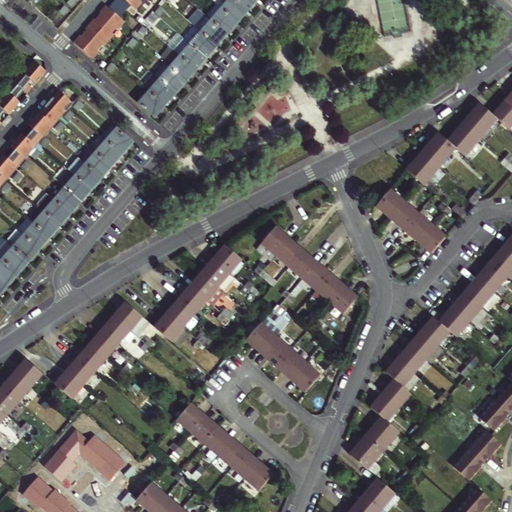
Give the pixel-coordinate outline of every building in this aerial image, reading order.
[(145,0),(127,0),(138,9),(145,0)] [(248,9),(237,0),(229,0),(222,8),(237,21),(248,9)] [(237,0),(248,9),(255,0),(237,0)] [(126,22),(107,5),(92,23),(110,40),(126,22)] [(208,17),(212,20),(222,8),(218,5),(208,17)] [(199,8),(191,19),(196,23),(204,12),(199,8)] [(227,33),(237,21),(222,8),(212,20),(227,33)] [(208,17),(198,28),(202,32),(212,20),(208,17)] [(227,33),(212,20),(202,32),(217,45),(227,33)] [(110,41),(91,24),(75,42),(94,59),(110,41)] [(196,27),(185,39),(191,44),(202,32),(198,28),(196,27)] [(202,32),(191,44),(206,57),(217,45),(202,32)] [(206,57),(191,44),(181,56),(196,69),(206,57)] [(185,81),(196,69),(181,56),(171,68),(185,81)] [(32,60),(13,82),(28,94),(46,73),(32,60)] [(155,75),(160,80),(171,68),(165,63),(155,75)] [(160,80),(175,93),(185,81),(171,68),(160,80)] [(165,104),(175,93),(160,80),(150,92),(165,104)] [(13,82),(0,97),(0,106),(10,115),(28,94),(13,82)] [(58,91),(40,112),(54,124),(73,103),(58,91)] [(140,104),(154,117),(165,104),(150,92),(140,104)] [(466,125),(480,137),(497,119),(493,115),(480,104),(474,111),(477,113),(466,125)] [(511,126),(511,107),(508,104),(502,111),(499,109),(493,115),(497,119),(510,129),(511,126)] [(0,106),(0,125),(10,115),(0,106)] [(40,112),(22,133),(36,145),(54,124),(40,112)] [(464,156),(480,137),(466,125),(455,137),(453,135),(448,141),(456,148),(464,156)] [(118,127),(107,139),(122,153),(133,140),(118,127)] [(22,133),(3,154),(17,167),(36,145),(22,133)] [(425,154),(440,167),(456,148),(448,141),(438,133),(433,140),(436,142),(425,154)] [(96,152),(111,165),(122,153),(107,139),(96,152)] [(96,152),(86,163),(101,177),(111,165),(96,152)] [(3,154),(0,158),(0,186),(17,167),(3,154)] [(424,185),(440,167),(425,154),(415,166),(412,164),(407,170),(416,179),(421,182),(424,185)] [(101,177),(86,163),(75,176),(91,189),(101,177)] [(65,188),(80,201),(91,189),(75,176),(65,188)] [(421,182),(416,179),(410,185),(415,189),(421,182)] [(421,182),(415,189),(419,193),(425,186),(424,185),(421,182)] [(70,213),(80,201),(65,188),(54,200),(70,213)] [(393,216),(404,202),(390,190),(376,207),(382,212),(384,209),(393,216)] [(477,190),(473,195),(477,199),(482,194),(477,190)] [(469,200),(473,204),(477,199),(473,195),(469,200)] [(54,200),(44,211),(59,224),(70,213),(54,200)] [(418,213),(404,202),(393,216),(400,222),(397,225),(403,230),(418,213)] [(438,209),(442,213),(446,208),(442,204),(438,209)] [(423,207),(418,213),(403,230),(410,235),(412,232),(420,239),(432,225),(435,221),(428,216),(431,214),(423,207)] [(44,211),(34,224),(49,237),(59,224),(44,211)] [(166,225),(162,218),(153,224),(156,230),(166,225)] [(24,235),(39,248),(49,237),(34,224),(24,235)] [(446,236),(432,225),(420,239),(427,245),(424,248),(431,253),(446,236)] [(275,255),(287,242),(280,235),(282,232),(276,227),(262,244),(275,255)] [(24,235),(13,247),(28,260),(39,248),(24,235)] [(275,255),(289,267),(303,251),(297,245),(294,248),(287,242),(275,255)] [(222,254),(216,261),(230,273),(242,260),(238,256),(225,245),(219,252),(222,254)] [(3,259),(18,272),(28,260),(13,247),(3,259)] [(490,262),(507,277),(511,271),(511,254),(506,249),(498,258),(496,255),(490,262)] [(303,251),(289,267),(302,278),(314,265),(307,259),(310,256),(303,251)] [(3,259),(0,262),(0,277),(7,284),(18,272),(3,259)] [(230,273),(216,261),(210,268),(207,266),(202,272),(218,287),(230,273)] [(494,292),(507,277),(490,262),(484,269),(487,272),(480,280),(494,292)] [(321,271),(314,265),(302,278),(316,290),(330,274),(324,268),(321,271)] [(259,266),(255,270),(259,274),(263,270),(259,266)] [(259,274),(261,276),(264,278),(268,274),(263,270),(259,274)] [(218,287),(202,272),(196,279),(198,281),(192,288),(207,300),(218,287)] [(329,302),(341,288),(334,282),(336,279),(330,274),(316,290),(329,302)] [(464,292),(481,307),(494,292),(480,280),(473,288),(470,285),(464,292)] [(248,282),(245,286),(250,290),(253,286),(248,282)] [(250,290),(245,286),(240,290),(245,294),(250,290)] [(207,300),(192,288),(186,295),(183,293),(178,300),(195,314),(207,300)] [(349,294),(341,288),(329,302),(343,314),(358,297),(351,292),(349,294)] [(455,309),(469,321),(481,307),(464,292),(459,298),(462,301),(455,309)] [(294,297),(290,293),(286,297),(290,301),(294,297)] [(183,327),(195,314),(178,300),(172,307),(175,309),(169,315),(183,327)] [(130,330),(142,316),(126,302),(120,309),(123,311),(117,318),(130,330)] [(228,305),(221,312),(226,317),(233,309),(228,305)] [(451,332),(456,337),(469,321),(455,309),(447,318),(444,316),(438,322),(451,332)] [(217,317),(222,322),(226,317),(221,312),(217,317)] [(292,317),(288,313),(284,318),(288,322),(292,317)] [(183,327),(169,315),(163,323),(160,321),(155,327),(171,341),(183,327)] [(317,316),(313,321),(318,325),(322,320),(317,316)] [(292,317),(288,322),(293,325),(297,321),(292,317)] [(130,330),(117,318),(110,326),(107,323),(102,330),(119,344),(130,330)] [(424,334),(439,346),(451,332),(438,322),(433,318),(427,325),(431,327),(424,334)] [(249,337),(246,340),(252,346),(255,343),(263,350),(276,336),(261,324),(249,337)] [(107,357),(119,344),(102,330),(96,336),(99,339),(93,346),(107,357)] [(409,345),(427,360),(439,346),(424,334),(418,341),(415,338),(409,345)] [(490,340),(494,344),(498,339),(494,335),(490,340)] [(202,336),(198,340),(202,344),(206,339),(202,336)] [(290,349),(276,336),(263,350),(272,358),(269,361),(276,366),(290,349)] [(148,339),(145,343),(149,347),(153,343),(148,339)] [(318,347),(322,343),(320,341),(317,339),(313,344),(318,347)] [(194,344),(198,348),(202,344),(198,340),(194,344)] [(486,344),(490,348),(494,344),(490,340),(486,344)] [(141,348),(145,352),(149,347),(145,343),(141,348)] [(322,343),(318,347),(322,352),(326,347),(322,343)] [(401,362),(415,374),(427,360),(409,345),(404,351),(407,354),(401,362)] [(95,371),(107,357),(93,346),(87,353),(84,351),(79,357),(95,371)] [(305,362),(290,349),(276,366),(283,372),(285,369),(293,376),(305,362)] [(95,371),(79,357),(73,363),(76,365),(70,373),(84,384),(95,371)] [(31,388),(43,374),(26,359),(20,365),(23,367),(16,375),(31,388)] [(321,375),(305,362),(293,376),(302,384),(300,387),(306,392),(321,375)] [(404,388),(415,374),(401,362),(395,369),(391,366),(385,373),(394,380),(404,388)] [(465,369),(469,373),(473,368),(469,365),(465,369)] [(122,370),(126,374),(130,369),(125,366),(122,370)] [(465,377),(469,373),(465,369),(461,374),(465,377)] [(118,375),(122,378),(126,374),(122,370),(118,375)] [(71,399),(84,384),(70,373),(64,380),(61,378),(55,384),(62,390),(71,398),(71,399)] [(31,388),(16,375),(10,383),(7,380),(2,387),(19,401),(31,388)] [(385,397),(399,409),(412,395),(404,388),(394,380),(389,386),(392,389),(385,397)] [(511,383),(495,401),(509,414),(511,410),(511,383)] [(0,408),(7,415),(19,401),(2,387),(0,389),(0,408)] [(49,395),(45,400),(49,404),(54,399),(49,395)] [(442,404),(446,400),(442,396),(438,401),(442,404)] [(94,402),(99,406),(103,401),(99,397),(94,402)] [(381,417),(388,422),(399,409),(385,397),(379,404),(376,401),(370,408),(381,417)] [(45,408),(49,404),(45,400),(41,405),(45,408)] [(479,420),(494,433),(502,424),(501,423),(509,414),(495,401),(479,420)] [(191,431),(202,418),(195,411),(198,408),(191,403),(190,405),(178,419),(177,420),(191,431)] [(368,439),(383,451),(399,432),(388,422),(381,417),(376,423),(379,426),(368,439)] [(199,448),(205,443),(218,426),(212,422),(210,425),(202,418),(191,431),(186,437),(199,448)] [(417,424),(422,428),(426,423),(421,419),(417,424)] [(26,422),(22,427),(26,431),(30,426),(26,422)] [(413,428),(418,432),(422,428),(417,424),(413,428)] [(218,426),(205,443),(218,454),(229,441),(223,436),(226,433),(218,426)] [(17,432),(23,435),(26,431),(22,427),(17,432)] [(485,432),(469,450),(485,464),(494,454),(501,446),(485,432)] [(349,454),(367,469),(383,451),(368,439),(358,451),(355,448),(349,454)] [(237,447),(229,441),(218,454),(231,466),(245,450),(239,444),(237,447)] [(173,443),(170,448),(174,451),(178,447),(173,443)] [(178,447),(174,451),(178,455),(182,451),(178,447)] [(245,450),(231,466),(245,478),(256,465),(250,459),(252,456),(245,450)] [(453,469),(469,482),(477,474),(476,473),(485,464),(469,450),(453,469)] [(264,471),(256,465),(245,478),(259,490),(273,473),(267,468),(264,471)] [(201,466),(196,470),(201,474),(205,469),(201,466)] [(406,470),(411,474),(415,470),(410,466),(406,470)] [(210,474),(205,469),(201,474),(206,478),(210,474)] [(402,475),(407,479),(411,474),(406,470),(402,475)] [(178,473),(178,472),(174,477),(178,481),(182,477),(178,473)] [(187,481),(182,477),(178,481),(183,485),(187,481)] [(394,493),(377,479),(372,485),(374,487),(367,496),(381,508),(394,493)] [(154,510),(166,496),(151,482),(136,499),(142,506),(145,502),(154,510)] [(475,487),(458,505),(466,511),(478,511),(482,508),(482,509),(490,500),(475,487)] [(228,497),(232,493),(228,489),(223,494),(228,497)] [(237,497),(232,493),(228,497),(233,502),(237,497)] [(177,511),(181,508),(166,496),(154,510),(156,511),(177,511)] [(355,511),(378,511),(381,508),(367,496),(361,504),(358,502),(352,508),(355,511)] [(212,502),(207,498),(203,503),(208,507),(212,502)] [(217,506),(212,502),(208,507),(212,511),(217,506)]
